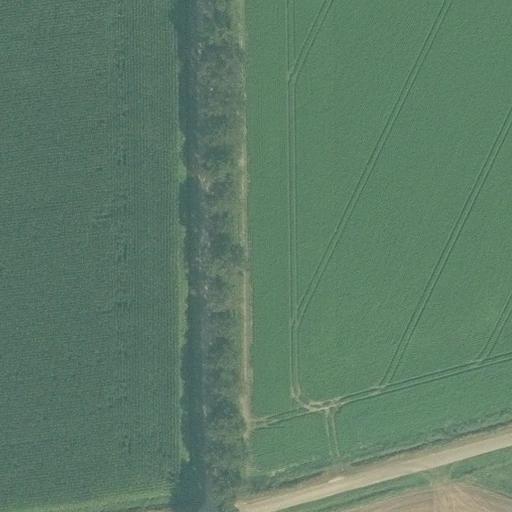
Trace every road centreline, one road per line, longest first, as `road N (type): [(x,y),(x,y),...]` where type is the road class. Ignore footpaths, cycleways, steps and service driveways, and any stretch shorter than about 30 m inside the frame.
road 1 (track): [(204,0),(216,511)]
road 2 (unclassified): [(241,511),(511,439)]
